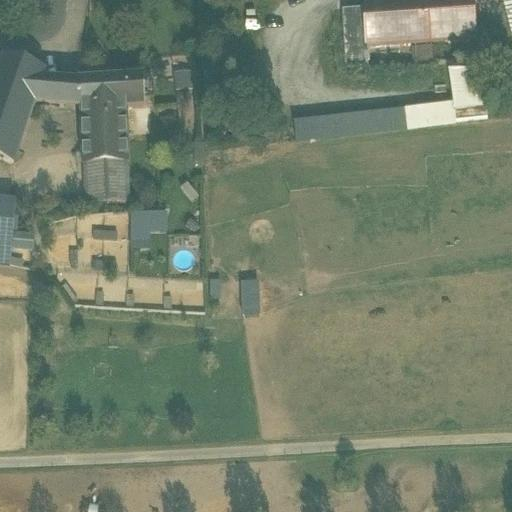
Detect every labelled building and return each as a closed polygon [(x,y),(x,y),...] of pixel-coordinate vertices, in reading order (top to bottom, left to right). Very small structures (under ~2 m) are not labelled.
[(414,45),(429,44),(428,16),(427,3),(426,0),(405,0),(364,3),(367,48),(414,45)] [(428,16),(472,13),(471,0),(427,3),(428,16)] [(511,0),(507,0),(503,1),(511,34),(511,0)] [(368,63),(367,48),(364,3),(340,4),(344,64),(368,63)] [(472,13),(428,16),(429,44),(432,44),(474,41),(472,13)] [(429,44),(414,45),(415,65),(433,64),(432,44),(429,44)] [(0,158),(13,163),(35,103),(43,79),(46,71),(4,56),(0,67),(0,158)] [(293,122),(296,144),(455,125),(455,122),(487,117),(480,66),(448,70),(452,104),(293,122)] [(192,91),(192,73),(174,74),(175,91),(192,91)] [(80,107),(81,119),(126,116),(126,108),(143,107),(142,76),(126,77),(126,78),(80,81),(81,107),(80,107)] [(61,80),(43,79),(35,103),(63,105),(61,80)] [(81,107),(80,81),(61,80),(63,105),(80,107),(81,107)] [(149,107),(143,107),(126,108),(126,116),(127,133),(150,132),(149,107)] [(82,163),(83,163),(127,160),(127,143),(127,133),(126,116),(81,119),(82,163)] [(205,163),(204,146),(192,146),(193,163),(205,163)] [(129,201),(127,160),(83,163),(85,203),(129,201)] [(199,199),(187,185),(179,192),(191,206),(199,199)] [(16,201),(0,199),(0,247),(11,249),(12,233),(16,201)] [(130,216),(131,253),(150,253),(149,235),(167,234),(166,214),(130,216)] [(12,233),(11,249),(32,251),(34,235),(12,233)] [(11,249),(0,247),(0,264),(9,265),(11,249)] [(259,283),(241,283),(242,317),(260,316),(259,283)]
